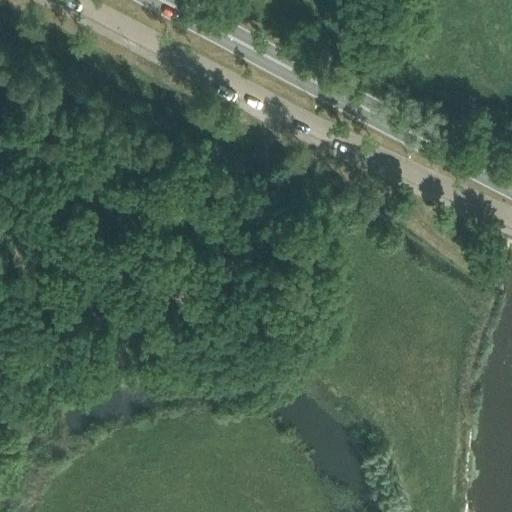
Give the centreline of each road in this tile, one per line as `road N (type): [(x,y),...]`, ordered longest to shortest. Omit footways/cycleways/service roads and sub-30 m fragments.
road 1 (residential): [(59,0),(511,220)]
road 2 (tertiary): [(511,183),(157,0)]
